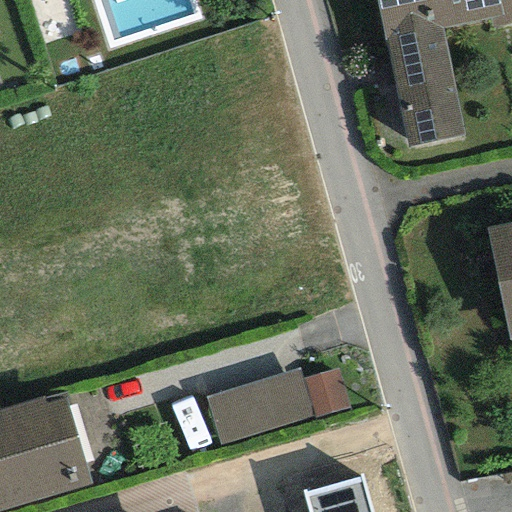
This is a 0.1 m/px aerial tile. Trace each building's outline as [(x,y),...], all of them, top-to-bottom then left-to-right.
[(490,18),(502,16),(498,0),(373,0),(383,41),(440,29),(490,18)] [(511,0),(498,0),(502,16),(490,18),(492,27),(511,23),(511,0)] [(462,135),(440,29),(383,41),(405,147),(462,135)] [(511,222),(483,228),(507,342),(511,341),(511,222)] [(297,369),(202,397),(217,449),(312,421),(300,380),(297,369)] [(336,369),(300,380),(312,421),(348,411),(336,369)] [(42,397),(0,409),(0,511),(13,511),(91,490),(65,400),(45,405),(42,397)] [(302,494),(307,511),(369,511),(359,478),(302,494)]
